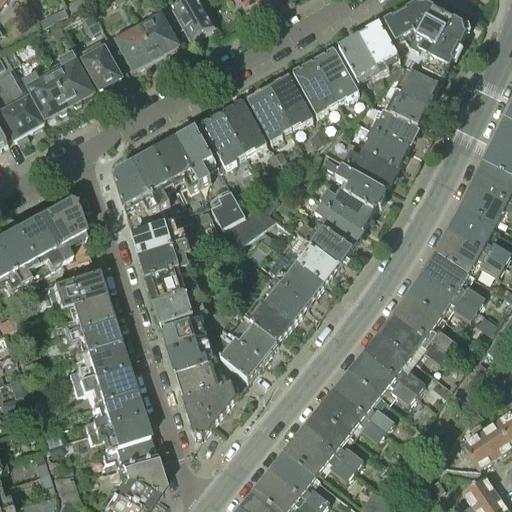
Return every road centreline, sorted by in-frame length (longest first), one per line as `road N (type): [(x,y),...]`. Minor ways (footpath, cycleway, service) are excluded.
road 1 (tertiary): [(212,509),(384,293),(442,193),(511,40)]
road 2 (residential): [(80,161),(183,480),(212,509)]
road 3 (residential): [(80,161),(367,0)]
